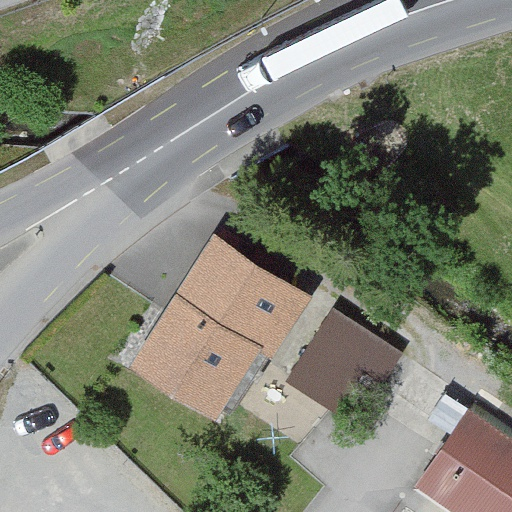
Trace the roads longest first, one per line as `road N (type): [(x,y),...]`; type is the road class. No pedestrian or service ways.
road 1 (secondary): [(451,0),(255,89),(109,181)]
road 2 (secondary): [(0,292),(109,181)]
road 3 (secondary): [(109,181),(0,236)]
